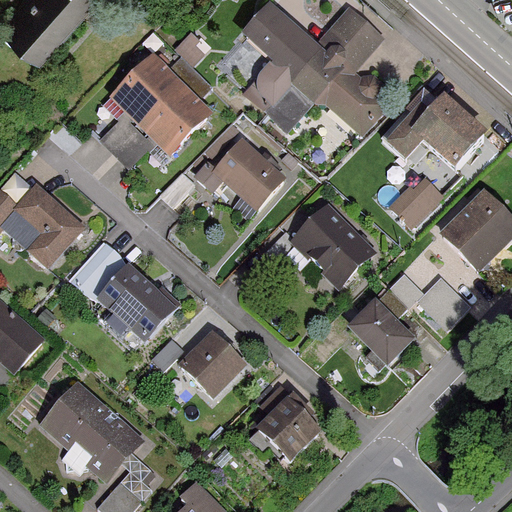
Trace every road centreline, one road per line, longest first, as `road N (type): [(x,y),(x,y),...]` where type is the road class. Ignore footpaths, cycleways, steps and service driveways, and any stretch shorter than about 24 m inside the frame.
road 1 (residential): [(54,157),(381,451)]
road 2 (residential): [(381,451),(511,307)]
